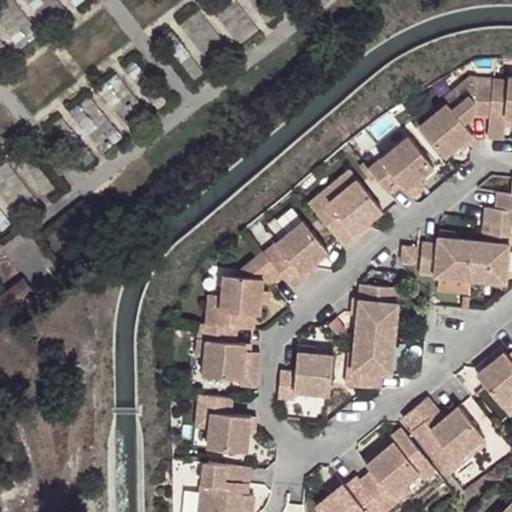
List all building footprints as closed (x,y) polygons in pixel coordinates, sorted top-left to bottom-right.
[(355,37),(362,46),(374,35),(367,27),(355,37)] [(489,116),(487,136),(505,138),(506,123),(507,116),(511,116),(511,74),(509,74),(509,79),(494,77),(493,78),(493,83),(489,116)] [(446,104),(419,126),(445,156),(459,145),(472,134),(463,123),(472,116),(489,116),(493,83),(486,83),(477,83),(477,78),(470,77),(470,79),(466,82),(478,86),(475,91),(452,109),(447,103),(446,104)] [(466,82),(443,100),(446,104),(447,103),(452,109),(475,91),(478,86),(466,82)] [(472,134),(459,145),(463,150),(472,141),(472,134)] [(408,135),(368,168),(388,193),(401,183),(405,189),(418,178),(433,166),(408,135)] [(349,171),(323,192),(331,203),(357,181),(349,171)] [(418,178),(405,189),(412,197),(425,187),(418,178)] [(308,203),(345,247),(359,236),(354,232),(366,222),(380,210),(357,181),(331,203),(323,192),(308,203)] [(511,192),(499,191),(497,207),(511,208),(511,192)] [(474,239),(470,279),(506,282),(511,239),(508,236),(509,227),(511,227),(511,208),(497,207),(487,206),(485,223),(493,224),(491,241),(482,240),(474,239)] [(370,227),(366,222),(354,232),(359,236),(370,227)] [(282,275),(292,287),(304,277),(301,273),(313,263),(328,251),(304,223),(265,254),(282,275)] [(485,223),(482,240),(491,241),(493,224),(485,223)] [(455,237),(438,236),(438,243),(422,242),(419,273),(470,279),(474,239),(455,237)] [(403,259),(415,260),(417,243),(405,242),(403,259)] [(236,327),(251,329),(253,315),(258,316),(260,303),(261,289),(262,278),(269,286),(282,275),(265,254),(264,253),(250,265),(254,269),(242,278),(236,278),(225,277),(223,295),(223,300),(206,297),(204,324),(236,327)] [(313,263),(301,273),(304,277),(316,267),(313,263)] [(254,269),(250,265),(236,278),(242,278),(254,269)] [(397,286),(360,283),(358,298),(357,314),(355,335),(395,338),(398,301),(395,301),(397,286)] [(268,290),(261,289),(260,303),(267,304),(268,290)] [(204,324),(198,324),(196,340),(205,341),(204,357),(202,376),(240,380),(240,386),(256,387),(259,352),(251,351),(244,351),(244,343),(235,343),(236,327),(204,324)] [(395,338),(355,335),(354,353),(350,386),(381,389),(382,374),(391,376),(395,338)] [(205,341),(196,340),(195,356),(204,357),(205,341)] [(491,361),(504,350),(500,345),(487,356),(491,361)] [(313,352),(297,350),(295,371),(280,369),(277,396),(294,398),(294,391),(329,395),(333,353),(313,352)] [(491,361),(477,373),(503,404),(511,396),(511,352),(508,355),(504,350),(491,361)] [(350,386),(354,353),(349,353),(345,386),(350,386)] [(198,395),(196,413),(211,414),(210,429),(207,447),(246,451),(248,432),(250,416),(231,414),(232,398),(198,395)] [(405,420),(443,466),(454,457),(457,460),(485,436),(460,405),(435,425),(429,418),(440,410),(428,395),(405,414),(405,420)] [(511,396),(503,404),(511,415),(511,414),(511,396)] [(211,414),(196,413),(194,428),(210,429),(211,414)] [(257,417),(250,416),(248,432),(257,433),(257,417)] [(418,471),(423,477),(435,468),(401,426),(390,436),(394,441),(379,453),(366,464),(372,470),(360,480),(385,511),(398,501),(391,493),(418,471)] [(362,459),(366,464),(379,453),(375,448),(362,459)] [(248,466),(201,462),(195,511),(241,511),(242,511),(251,511),(252,511),(254,493),(246,493),(241,493),(242,484),(247,484),(248,466)] [(360,480),(358,477),(345,489),(342,486),(330,495),(315,508),(318,511),(386,511),(385,511),(360,480)] [(326,491),(330,495),(342,486),(339,481),(326,491)] [(511,511),(511,501),(501,511),(511,511)]
